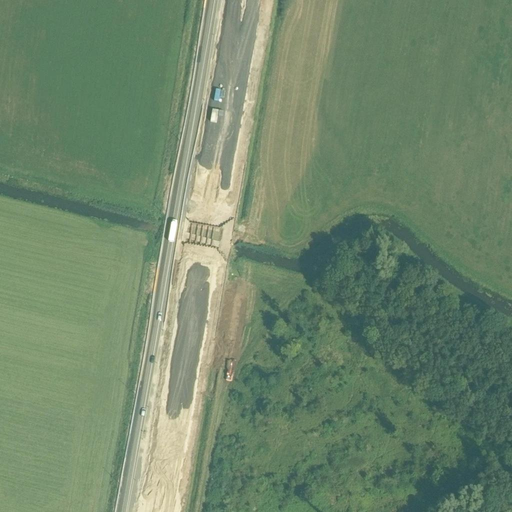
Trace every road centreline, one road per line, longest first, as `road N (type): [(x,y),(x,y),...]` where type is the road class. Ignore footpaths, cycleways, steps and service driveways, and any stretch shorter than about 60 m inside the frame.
road 1 (primary): [(163,511),(256,0)]
road 2 (primary): [(230,0),(193,248),(141,511)]
